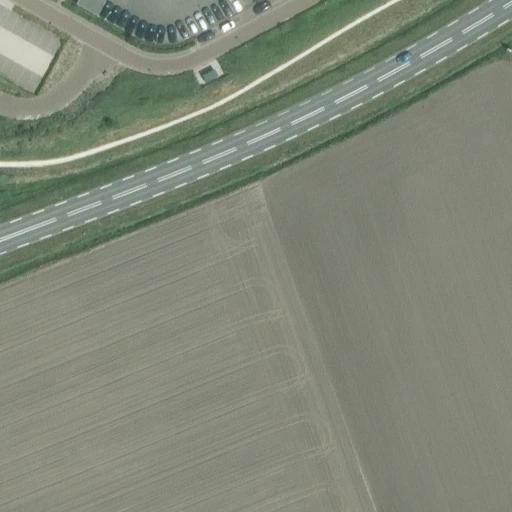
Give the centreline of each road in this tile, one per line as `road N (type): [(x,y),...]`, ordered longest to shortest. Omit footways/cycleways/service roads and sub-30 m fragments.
road 1 (primary): [(0,241),(260,140),(439,50),(511,3)]
road 2 (residential): [(25,0),(151,68),(193,62),(306,0)]
